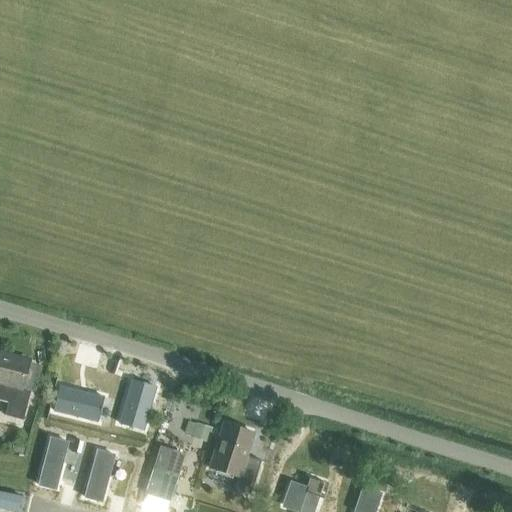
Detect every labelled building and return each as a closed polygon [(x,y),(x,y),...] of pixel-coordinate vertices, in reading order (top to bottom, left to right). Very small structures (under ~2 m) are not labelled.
[(0,354),(0,401),(8,404),(5,416),(22,421),(30,392),(20,390),(28,363),(28,362),(0,354)] [(132,382),(119,424),(143,431),(155,389),(145,386),(146,384),(142,383),(142,384),(132,382)] [(60,388),(54,412),(97,422),(100,412),(101,413),(102,409),(100,408),(103,398),(60,388)] [(188,423),(185,434),(208,441),(211,430),(197,425),(196,426),(188,423)] [(224,426),(210,471),(239,480),(235,491),(251,496),(262,463),(249,459),(247,458),(254,435),(224,426)] [(50,439),(38,486),(55,491),(67,444),(50,439)] [(12,441),(10,450),(21,453),(23,444),(12,441)] [(74,441),(71,453),(79,455),(82,443),(74,441)] [(161,448),(146,494),(169,502),(184,456),(161,448)] [(97,451),(85,498),(101,503),(113,456),(97,451)] [(290,481),(281,508),(293,511),(314,511),(324,484),(309,479),(306,487),(290,481)] [(356,511),(375,511),(381,497),(363,491),(356,511)] [(0,493),(0,510),(10,511),(17,511),(21,497),(0,493)]
